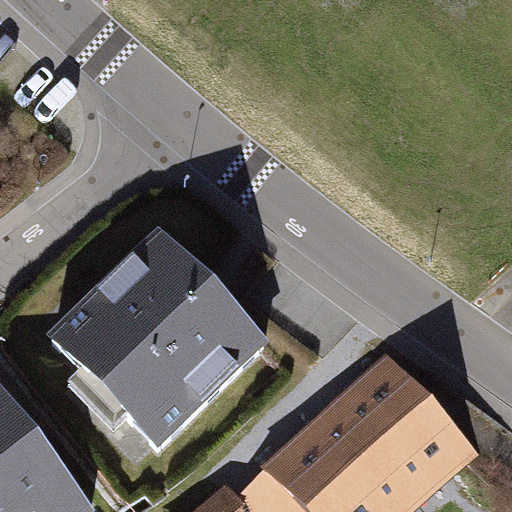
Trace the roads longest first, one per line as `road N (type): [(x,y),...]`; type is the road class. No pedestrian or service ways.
road 1 (residential): [(511,376),(186,122)]
road 2 (residential): [(186,122),(0,266)]
road 3 (residential): [(186,122),(57,0)]
